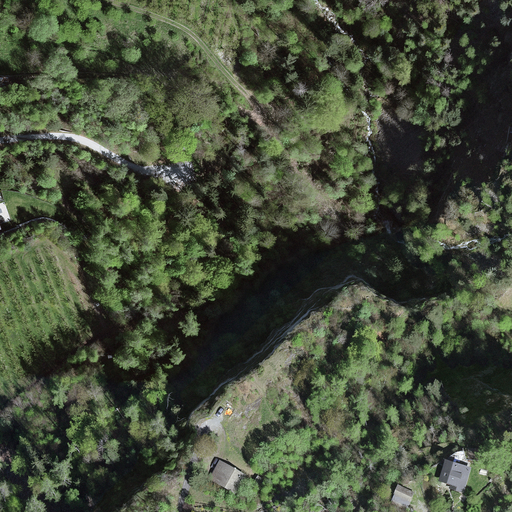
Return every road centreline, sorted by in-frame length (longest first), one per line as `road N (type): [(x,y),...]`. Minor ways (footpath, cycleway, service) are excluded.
road 1 (track): [(341,228),(328,201),(290,170),(252,98),(198,37),(109,0)]
road 2 (residential): [(197,167),(150,173),(66,136),(0,140)]
